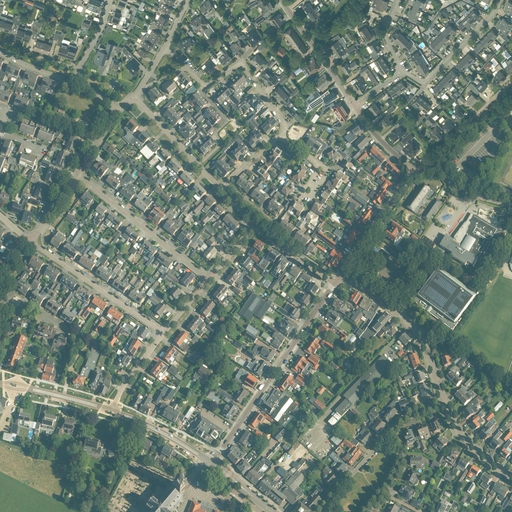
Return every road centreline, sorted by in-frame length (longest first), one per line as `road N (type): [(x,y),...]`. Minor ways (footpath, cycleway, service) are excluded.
road 1 (tertiary): [(210,464),(335,282)]
road 2 (residential): [(442,402),(419,334),(339,276)]
road 3 (residential): [(209,279),(76,175)]
road 4 (residential): [(162,333),(30,242)]
road 5 (residential): [(400,71),(426,82),(498,0)]
road 6 (unknown): [(412,326),(317,422)]
road 7 (tertiary): [(339,276),(416,171)]
road 8 (residential): [(354,106),(280,0)]
road 9 (residential): [(220,189),(133,96)]
road 10 (residential): [(205,86),(243,65),(281,118),(279,134)]
